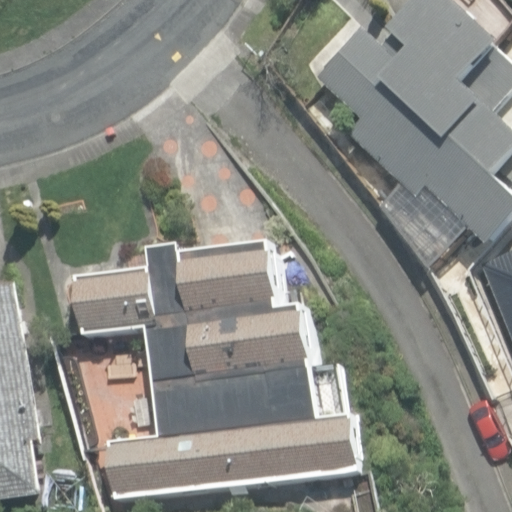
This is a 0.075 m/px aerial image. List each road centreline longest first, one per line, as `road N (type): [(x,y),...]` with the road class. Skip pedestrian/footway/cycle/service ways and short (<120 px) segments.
road 1 (residential): [(498,511),(480,455),(386,273),(272,131),(158,33)]
road 2 (residential): [(158,33),(78,96),(0,121)]
